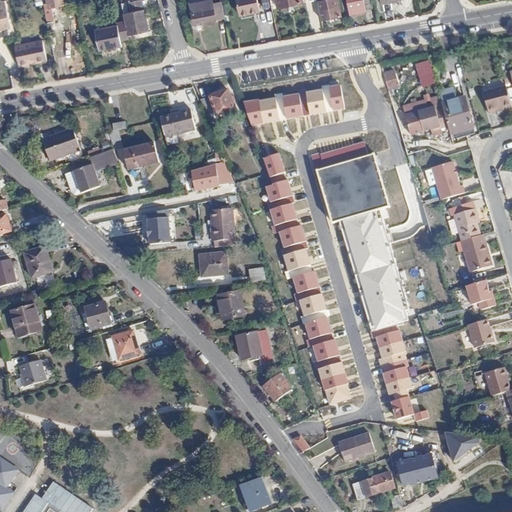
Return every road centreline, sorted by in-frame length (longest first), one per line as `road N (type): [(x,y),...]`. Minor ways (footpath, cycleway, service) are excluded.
road 1 (unclassified): [(353,40),(364,84),(384,117),(311,133),(300,152),(375,408),(280,441)]
road 2 (residential): [(280,441),(176,315),(0,154)]
road 3 (tertiary): [(0,103),(187,71)]
road 4 (tertiary): [(187,71),(353,40)]
road 5 (residential): [(511,136),(496,140),(485,160),(511,247)]
